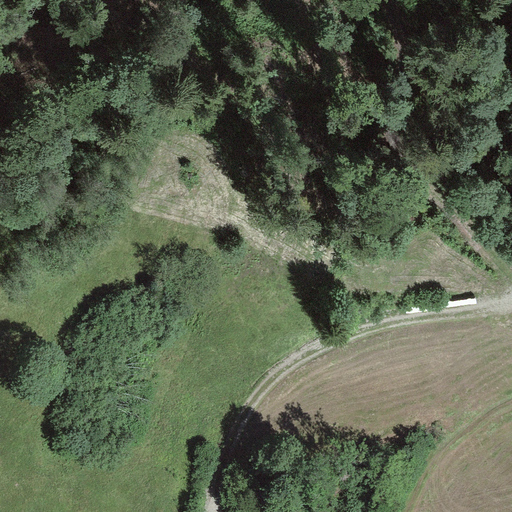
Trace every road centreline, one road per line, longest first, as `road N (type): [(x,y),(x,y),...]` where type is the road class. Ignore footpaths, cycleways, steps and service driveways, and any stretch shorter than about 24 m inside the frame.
road 1 (track): [(216,511),(233,435),(251,403),(296,359),(376,326),(491,308)]
road 2 (track): [(386,0),(405,63),(391,131),(416,172),(511,281)]
road 3 (track): [(407,511),(446,446),(511,401)]
